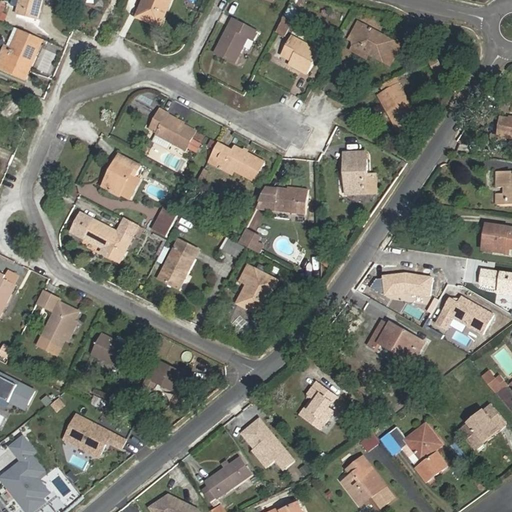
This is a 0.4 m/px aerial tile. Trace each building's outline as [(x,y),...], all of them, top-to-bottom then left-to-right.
[(28,11),(26,18),(37,20),(42,0),(21,0),(19,9),(28,11)] [(144,0),(137,17),(155,24),(162,10),(167,12),(172,0),(144,0)] [(290,5),(285,17),(293,20),(298,8),(290,5)] [(18,16),(26,18),(28,11),(19,9),(18,16)] [(162,10),(155,24),(161,27),(167,12),(162,10)] [(284,19),(277,33),(285,36),(291,23),(284,19)] [(254,40),(257,33),(234,21),(216,54),(235,63),(249,37),(254,40)] [(356,43),(365,27),(359,24),(350,40),(356,43)] [(356,43),(352,52),(366,59),(370,54),(391,65),(401,46),(365,27),(356,43)] [(12,48),(2,71),(24,81),(42,39),(20,30),(12,48)] [(320,53),(291,37),(282,56),(292,61),(289,65),(309,75),(320,53)] [(48,42),(37,70),(51,76),(62,48),(48,42)] [(0,65),(0,70),(2,71),(12,48),(8,46),(0,65)] [(435,57),(428,60),(435,74),(442,70),(435,57)] [(380,97),(397,127),(406,122),(408,125),(418,120),(395,79),(381,86),(385,93),(380,97)] [(158,134),(157,136),(171,143),(186,151),(188,148),(192,139),(196,132),(168,117),(169,115),(161,111),(151,131),(158,134)] [(499,135),(507,136),(509,121),(502,120),(499,135)] [(406,122),(397,127),(399,130),(408,125),(406,122)] [(171,143),(157,136),(155,139),(170,146),(171,143)] [(199,143),(192,139),(188,148),(195,152),(199,143)] [(211,158),(218,162),(225,148),(218,144),(211,158)] [(225,148),(218,162),(216,166),(233,176),(235,172),(255,182),(265,164),(234,147),(232,152),(225,148)] [(345,154),(346,162),(368,161),(367,153),(345,154)] [(120,157),(117,163),(127,168),(130,162),(120,157)] [(368,161),(346,162),(347,195),(365,194),(365,176),(368,176),(368,173),(368,161)] [(116,174),(108,190),(121,196),(132,175),(135,177),(141,167),(130,162),(127,168),(117,163),(112,172),(116,174)] [(208,173),(204,171),(197,186),(201,187),(208,173)] [(104,188),(108,190),(116,174),(112,172),(104,188)] [(511,172),(498,173),(498,174),(498,187),(505,187),(505,195),(497,195),(497,203),(511,203),(511,172)] [(368,173),(368,176),(365,176),(365,194),(376,194),(375,173),(368,173)] [(256,209),(266,210),(277,189),(267,188),(256,209)] [(277,189),(266,210),(306,215),(309,192),(277,189)] [(176,216),(165,209),(158,222),(170,228),(176,216)] [(82,215),(73,233),(104,249),(102,254),(120,263),(132,241),(139,227),(126,220),(119,231),(126,235),(124,237),(93,221),(82,215)] [(496,238),(498,226),(488,225),(486,237),(496,238)] [(496,238),(486,237),(485,239),(484,252),(506,255),(507,248),(511,248),(511,228),(498,226),(496,238)] [(245,230),(239,244),(260,254),(267,241),(245,230)] [(244,249),(229,241),(225,251),(239,258),(244,249)] [(199,252),(179,242),(160,280),(179,290),(199,252)] [(278,282),(249,268),(242,283),(248,286),(238,304),(261,315),(278,282)] [(7,276),(0,272),(0,317),(16,285),(5,280),(7,276)] [(43,292),(37,304),(54,313),(41,340),(39,339),(37,344),(48,349),(51,344),(62,349),(66,340),(68,342),(78,322),(75,321),(79,313),(60,303),(61,301),(43,292)] [(404,334),(406,331),(392,323),(390,325),(384,321),(370,345),(379,351),(383,343),(394,350),(404,356),(400,362),(408,366),(421,344),(404,334)] [(426,342),(406,331),(404,334),(421,344),(408,366),(411,368),(420,353),(426,342)] [(132,350),(102,335),(92,354),(122,369),(132,350)] [(4,344),(0,351),(0,355),(8,359),(14,349),(4,344)] [(391,356),(400,362),(404,356),(394,350),(391,356)] [(184,384),(187,378),(165,367),(167,364),(157,359),(146,380),(183,398),(189,387),(184,384)] [(165,367),(187,378),(189,374),(167,364),(165,367)] [(483,377),(496,393),(507,384),(501,376),(497,378),(491,372),(483,377)] [(3,378),(4,376),(0,373),(0,397),(11,403),(13,398),(29,406),(36,392),(20,384),(19,386),(3,378)] [(47,382),(62,390),(66,382),(51,375),(47,382)] [(339,396),(337,395),(318,382),(309,395),(314,398),(302,416),(322,430),(335,412),(330,409),(339,396)] [(91,405),(103,409),(106,400),(94,395),(91,405)] [(48,396),(43,401),(47,407),(53,402),(48,396)] [(26,411),(29,406),(13,398),(11,403),(26,411)] [(50,405),(57,413),(66,406),(59,398),(50,405)] [(507,425),(492,406),(464,429),(479,448),(493,437),(507,425)] [(126,441),(77,416),(66,437),(100,455),(106,445),(103,444),(106,439),(110,442),(122,449),(126,441)] [(284,473),(297,462),(259,417),(238,435),(268,469),(276,463),(284,473)] [(417,470),(424,479),(433,473),(436,477),(450,467),(435,448),(442,443),(427,424),(408,438),(400,427),(390,434),(402,450),(409,444),(424,464),(417,470)] [(361,441),(367,452),(381,444),(375,433),(361,441)] [(402,450),(390,434),(383,440),(394,455),(402,450)] [(25,436),(12,446),(23,460),(16,466),(19,470),(12,476),(30,499),(23,504),(29,511),(32,511),(47,501),(44,497),(51,492),(38,476),(35,471),(42,465),(33,454),(37,451),(25,436)] [(375,491),(386,506),(397,499),(384,483),(365,457),(348,470),(352,475),(356,480),(347,487),(359,502),(375,491)] [(208,484),(210,487),(217,497),(218,498),(252,474),(242,460),(241,460),(208,484)] [(46,470),(42,465),(35,471),(38,476),(46,470)] [(304,478),(311,474),(306,465),(299,470),(304,478)] [(16,466),(2,477),(23,504),(30,499),(12,476),(19,470),(16,466)] [(428,484),(436,477),(433,473),(424,479),(428,484)] [(356,480),(352,475),(343,482),(347,487),(356,480)] [(217,497),(210,487),(204,491),(211,501),(217,497)] [(382,509),(386,506),(375,491),(359,502),(362,506),(374,497),(382,509)] [(169,496),(150,508),(152,511),(199,511),(197,510),(193,511),(190,509),(188,506),(169,496)] [(283,511),(300,503),(298,500),(282,507),(283,511)] [(303,511),(300,503),(283,511),(282,507),(272,511),(303,511)]
